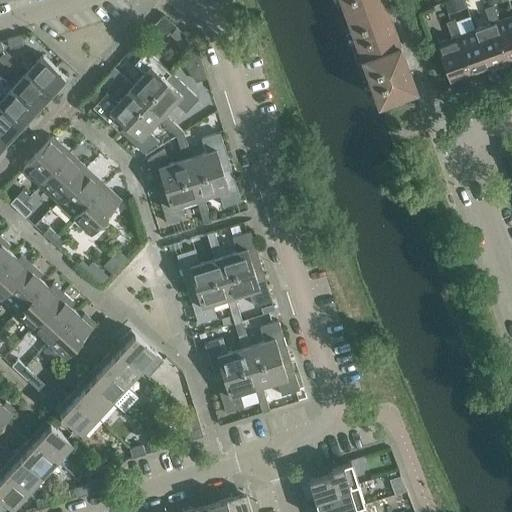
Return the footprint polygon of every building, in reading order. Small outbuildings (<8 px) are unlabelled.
[(341,0),(346,13),(383,0),(341,0)] [(358,45),(362,56),(378,50),(400,42),(396,31),(384,0),(383,0),(346,13),(358,45)] [(467,0),(444,0),(451,19),(471,12),(467,0)] [(484,8),(487,16),(496,13),(493,4),(484,8)] [(490,23),(475,29),(488,64),(507,58),(494,22),(499,20),(496,13),(487,16),(490,23)] [(494,22),(507,58),(511,55),(511,15),(499,20),(494,22)] [(446,21),(449,30),(458,26),(455,18),(446,21)] [(458,26),(449,30),(452,37),(436,43),(449,79),(469,71),(456,36),(460,34),(458,26)] [(475,29),(460,34),(456,36),(469,71),(488,64),(475,29)] [(23,44),(20,35),(7,39),(10,48),(23,44)] [(400,42),(378,50),(362,56),(377,99),(378,99),(379,100),(414,87),(415,87),(415,86),(415,85),(400,42)] [(131,87),(146,101),(172,73),(146,48),(133,63),(144,73),(133,84),(131,87)] [(43,54),(27,71),(53,94),(68,78),(43,54)] [(109,72),(118,81),(123,75),(114,67),(109,72)] [(27,71),(13,87),(38,110),(53,94),(27,71)] [(159,119),(167,127),(174,122),(164,113),(175,102),(185,112),(199,98),(172,73),(146,101),(161,116),(159,119)] [(93,105),(119,130),(146,101),(131,87),(133,84),(123,75),(118,81),(128,90),(117,101),(106,91),(93,105)] [(13,87),(0,100),(0,104),(24,126),(38,110),(13,87)] [(148,130),(159,119),(161,116),(146,101),(119,130),(143,152),(159,141),(148,130)] [(0,104),(0,133),(9,142),(24,126),(0,104)] [(167,127),(176,135),(183,131),(174,122),(167,127)] [(176,135),(180,147),(187,143),(183,131),(176,135)] [(187,157),(194,177),(231,166),(220,131),(201,137),(206,151),(191,156),(187,157)] [(0,133),(0,151),(9,142),(0,133)] [(23,169),(40,185),(67,155),(62,150),(65,147),(53,136),(23,169)] [(147,158),(156,189),(194,177),(187,157),(191,156),(187,143),(180,147),(183,158),(169,163),(164,148),(147,158)] [(40,185),(57,200),(87,167),(76,157),(73,160),(67,155),(40,185)] [(231,166),(194,177),(200,197),(196,199),(204,223),(211,221),(204,196),(218,192),(223,206),(241,200),(231,166)] [(57,200),(74,216),(101,186),(95,181),(98,178),(87,167),(57,200)] [(194,177),(156,189),(167,223),(186,217),(181,203),(196,199),(200,197),(194,177)] [(101,186),(74,216),(91,231),(121,199),(109,188),(106,191),(101,186)] [(17,209),(23,202),(30,195),(22,189),(10,202),(17,209)] [(23,202),(17,209),(25,216),(31,210),(23,202)] [(43,233),(51,240),(57,233),(49,226),(43,233)] [(206,233),(210,245),(218,243),(214,230),(206,233)] [(218,256),(224,276),(261,265),(250,230),(232,236),(236,250),(222,255),(218,256)] [(57,233),(51,240),(59,247),(65,240),(57,233)] [(0,265),(12,252),(7,247),(10,244),(0,234),(0,265)] [(176,253),(187,288),(224,276),(218,256),(222,255),(218,243),(210,245),(214,257),(199,262),(195,248),(176,253)] [(0,265),(0,294),(1,296),(31,263),(21,254),(18,257),(12,252),(0,265)] [(1,296),(17,311),(44,281),(39,276),(42,273),(31,263),(1,296)] [(226,298),(230,310),(238,308),(235,295),(249,291),(254,305),(272,299),(261,265),(224,276),(230,297),(226,298)] [(212,302),(226,298),(230,297),(224,276),(187,288),(198,322),(216,317),(212,302)] [(17,311),(33,325),(63,293),(53,283),(49,287),(44,281),(17,311)] [(33,325),(49,340),(76,311),(70,306),(73,302),(63,293),(33,325)] [(230,310),(234,322),(242,320),(238,308),(230,310)] [(76,311),(49,340),(65,355),(95,323),(84,312),(81,316),(76,311)] [(234,322),(238,335),(246,332),(242,320),(234,322)] [(246,345),(252,366),(289,354),(278,320),(260,325),(264,340),(250,344),(246,345)] [(131,329),(116,345),(141,369),(157,352),(131,329)] [(204,343),(215,378),(252,366),(246,345),(250,344),(246,332),(238,335),(242,347),(227,351),(223,337),(204,343)] [(116,345),(101,361),(127,385),(141,369),(116,345)] [(289,354),(252,366),(258,386),(254,387),(258,400),(266,397),(262,385),(277,380),(281,394),(300,389),(289,354)] [(12,365),(19,372),(25,365),(18,358),(12,365)] [(101,361),(86,377),(112,401),(127,385),(101,361)] [(25,365),(19,372),(27,379),(33,372),(25,365)] [(252,366),(215,378),(226,412),(244,406),(240,392),(254,387),(258,386),(252,366)] [(86,377),(72,393),(97,416),(112,401),(86,377)] [(97,416),(72,393),(56,409),(82,433),(97,416)] [(270,409),(266,397),(258,400),(262,412),(270,409)] [(0,401),(0,425),(15,409),(6,401),(2,404),(0,401)] [(188,416),(192,429),(201,426),(197,413),(188,416)] [(47,419),(32,436),(57,460),(73,443),(47,419)] [(201,426),(192,429),(187,430),(190,439),(203,435),(201,426)] [(168,436),(171,445),(184,441),(181,432),(168,436)] [(32,436),(17,452),(43,476),(57,460),(32,436)] [(149,442),(151,451),(165,447),(162,438),(149,442)] [(129,448),(132,457),(146,453),(143,444),(129,448)] [(17,452),(2,468),(28,491),(43,476),(17,452)] [(309,478),(315,500),(340,492),(339,489),(358,483),(351,461),(332,467),(333,471),(309,478)] [(28,491),(2,468),(0,470),(0,496),(13,508),(28,491)] [(93,481),(96,490),(110,486),(107,477),(93,481)] [(74,487),(77,496),(90,492),(88,483),(74,487)] [(315,500),(318,511),(346,511),(346,509),(364,503),(358,483),(339,489),(340,492),(315,500)] [(55,493),(58,502),(71,498),(68,489),(55,493)] [(36,499),(38,508),(52,504),(49,495),(36,499)] [(233,495),(225,497),(229,511),(252,511),(247,496),(234,500),(233,495)] [(229,511),(225,497),(206,503),(208,511),(229,511)] [(208,511),(206,503),(186,510),(187,511),(208,511)] [(366,511),(364,503),(346,509),(346,511),(366,511)]
